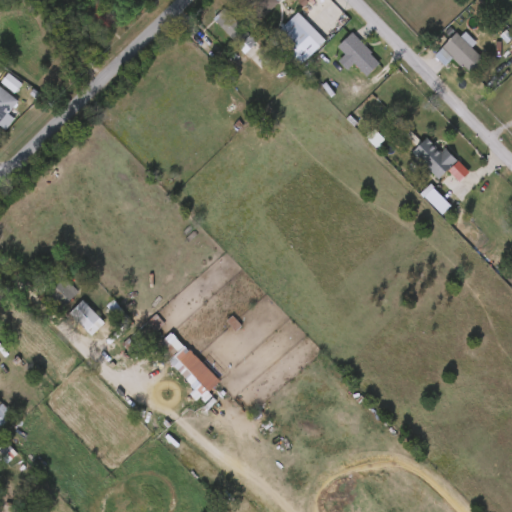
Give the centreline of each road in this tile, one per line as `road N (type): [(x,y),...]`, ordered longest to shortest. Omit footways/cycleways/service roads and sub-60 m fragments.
road 1 (tertiary): [(0,183),(187,0)]
road 2 (residential): [(355,0),(511,160)]
